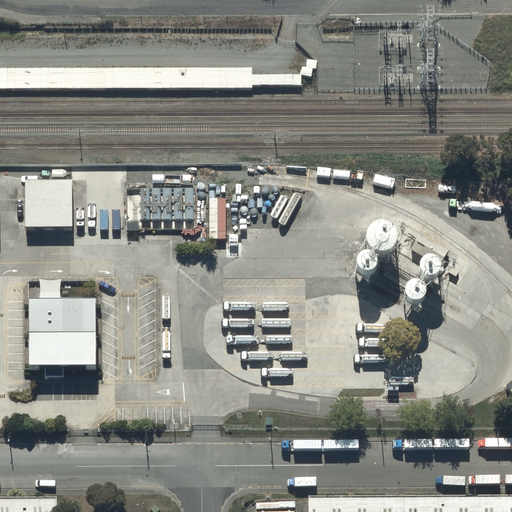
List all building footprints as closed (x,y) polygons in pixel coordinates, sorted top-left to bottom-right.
[(71,184),(25,184),(26,232),(72,231),(71,184)] [(377,230),(374,230),(372,231),(371,231),(370,232),(369,233),(368,234),(367,234),(366,236),(365,237),(364,238),(364,239),(363,240),(363,242),(363,243),(363,244),(363,246),(363,247),(363,248),(363,250),(364,251),(364,252),(365,253),(366,254),(367,255),(368,256),(369,257),(370,258),(371,259),(372,259),(373,260),(375,260),(376,260),(377,260),(379,260),(380,260),(381,260),(383,260),(384,259),(385,259),(386,258),(388,257),(389,256),(389,255),(390,254),(391,253),(392,252),(392,251),(393,250),(393,248),(393,247),(394,246),(394,244),(393,243),(393,242),(393,240),(392,239),(392,238),(391,237),(390,236),(390,235),(389,234),(388,233),(386,232),(385,231),(384,231),(383,230),(382,230),(380,230),(379,230),(378,230),(377,230)] [(431,242),(421,237),(411,254),(440,270),(449,253),(437,247),(440,241),(434,238),(431,242)] [(369,260),(366,259),(365,259),(364,259),(363,260),(362,260),(361,260),(360,261),(359,261),(359,262),(358,262),(357,263),(357,264),(356,265),(356,266),(355,267),(355,268),(355,269),(355,270),(355,271),(355,272),(356,273),(356,274),(356,275),(357,275),(357,276),(358,277),(359,277),(359,278),(360,278),(361,279),(362,279),(363,279),(364,279),(365,280),(366,279),(367,279),(368,279),(369,279),(370,278),(371,278),(372,277),(373,276),(373,275),(374,274),(375,273),(375,272),(375,271),(375,270),(375,269),(375,268),(375,267),(374,266),(374,265),(374,264),(373,264),(373,263),(372,262),(371,261),(370,261),(369,260)] [(436,266),(431,263),(430,263),(429,263),(428,263),(427,263),(426,264),(425,264),(424,264),(423,265),(422,265),(421,266),(420,267),(419,268),(418,269),(418,270),(418,271),(417,272),(417,273),(417,274),(417,275),(417,276),(418,277),(418,278),(418,279),(419,280),(420,281),(420,282),(421,283),(422,283),(422,284),(423,284),(424,285),(425,285),(426,285),(427,285),(428,285),(429,285),(430,285),(431,285),(432,285),(433,284),(434,284),(435,283),(436,282),(437,282),(437,281),(438,280),(438,279),(439,278),(439,277),(439,276),(439,275),(439,274),(439,273),(439,272),(439,271),(438,270),(438,269),(438,268),(437,267),(436,267),(436,266)] [(420,292),(416,289),(415,289),(414,289),(413,289),(412,289),(411,289),(410,289),(410,290),(409,290),(408,290),(407,291),(407,292),(406,292),(405,293),(405,294),(404,295),(404,296),(404,297),(404,298),(403,299),(404,300),(404,301),(404,302),(404,303),(405,304),(406,305),(406,306),(407,306),(407,307),(408,307),(409,308),(410,308),(411,309),(412,309),(413,309),(414,309),(415,309),(416,309),(417,309),(417,308),(418,308),(419,307),(420,307),(420,306),(421,306),(421,305),(422,304),(423,303),(423,302),(423,301),(423,300),(423,299),(423,298),(423,297),(423,296),(423,295),(422,294),(421,293),(421,292),(420,292)] [(250,304),(223,304),(223,351),(306,351),(306,353),(322,353),(322,333),(309,332),(309,311),(306,311),(306,303),(308,303),(308,291),(250,291),(250,304)] [(29,306),(29,373),(45,373),(45,380),(64,380),(64,373),(96,372),(95,307),(29,306)] [(509,511),(509,494),(306,494),(306,511),(509,511)] [(0,511),(57,511),(58,496),(0,496),(0,511)]
